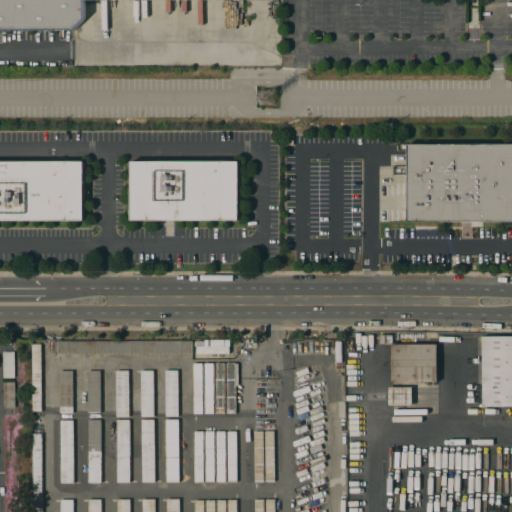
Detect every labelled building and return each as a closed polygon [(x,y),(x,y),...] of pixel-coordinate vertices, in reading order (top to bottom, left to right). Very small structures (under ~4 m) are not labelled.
[(89,0),(89,25),(0,25),(0,0),(89,0)] [(511,221),(408,222),(408,144),(511,144),(511,221)] [(134,163),(134,221),(242,220),(242,162),(134,163)] [(0,163),(0,220),(87,220),(86,163),(0,163)] [(511,406),(482,406),(482,336),(511,336),(511,406)] [(437,382),(392,382),(392,344),(394,344),(394,339),(409,339),(409,344),(413,344),(413,338),(428,338),(428,344),(438,344),(437,382)] [(196,353),(196,347),(197,347),(197,341),(204,341),(204,346),(205,346),(205,340),(208,340),(208,346),(209,346),(209,340),(224,340),(224,346),(225,346),(225,340),(230,340),(230,346),(229,346),(229,353),(196,353)] [(57,354),(57,342),(192,341),(192,354),(57,354)] [(42,412),(32,412),(31,345),(41,344),(42,412)] [(14,378),(3,378),(2,352),(14,352),(14,378)] [(202,413),(193,413),(193,363),(202,363),(202,413)] [(213,414),(204,414),(204,363),(213,363),(213,414)] [(225,414),(215,414),(215,363),(224,363),(225,414)] [(226,363),(235,363),(235,364),(238,364),(238,385),(236,385),(236,414),(226,414),(226,363)] [(165,371),(178,370),(178,417),(165,417),(165,371)] [(60,371),(73,371),(73,413),(60,413),(60,371)] [(88,371),(100,371),(100,413),(88,413),(88,371)] [(115,371),(128,371),(129,417),(116,417),(115,371)] [(141,371),(153,371),(153,417),(141,417),(141,371)] [(15,408),(3,408),(3,383),(14,382),(15,408)] [(412,387),(412,405),(388,405),(388,387),(412,387)] [(179,482),(166,482),(165,420),(178,419),(179,482)] [(73,483),(60,483),(60,421),(73,420),(73,483)] [(101,483),(88,483),(88,420),(101,420),(101,483)] [(129,483),(116,483),(116,420),(129,420),(129,483)] [(154,482),(142,482),(141,420),(154,420),(154,482)] [(214,482),(205,482),(204,432),(213,431),(214,482)] [(225,482),(216,482),(215,432),(224,431),(225,482)] [(236,482),(227,482),(227,431),(236,431),(236,482)] [(263,482),(254,482),(254,431),(263,431),(263,482)] [(274,482),(265,482),(264,431),(274,431),(274,482)] [(203,482),(194,482),(194,432),(203,432),(203,482)] [(42,511),(33,511),(32,434),(42,434),(42,511)] [(73,511),(60,511),(60,500),(73,499),(73,511)] [(141,511),(141,499),(154,499),(154,511),(141,511)] [(166,511),(166,499),(179,499),(179,511),(166,511)] [(236,511),(227,511),(227,500),(236,499),(236,511)] [(264,511),(255,511),(255,499),(264,499),(264,511)] [(275,511),(265,511),(265,499),(275,499),(275,511)] [(88,511),(88,500),(101,500),(101,511),(88,511)] [(116,511),(116,500),(129,500),(129,511),(116,511)] [(203,511),(194,511),(194,500),(203,500),(203,511)] [(214,511),(205,511),(205,500),(215,500),(214,511)] [(225,511),(216,511),(216,500),(225,500),(225,511)]
